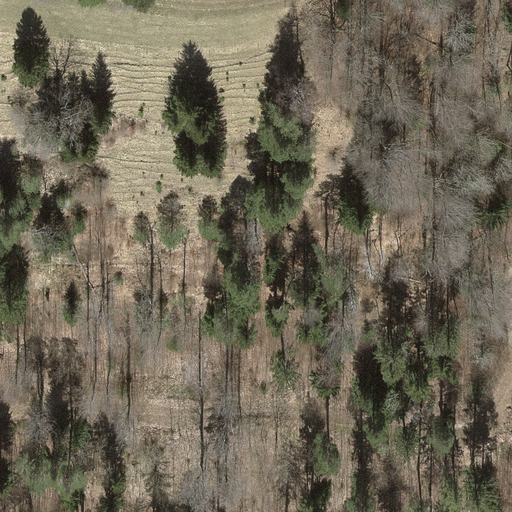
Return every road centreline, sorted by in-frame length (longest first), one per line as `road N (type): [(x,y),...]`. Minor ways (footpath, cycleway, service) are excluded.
road 1 (track): [(511,395),(489,427),(452,436),(305,406),(132,416),(0,400)]
road 2 (track): [(276,0),(215,8),(127,0)]
